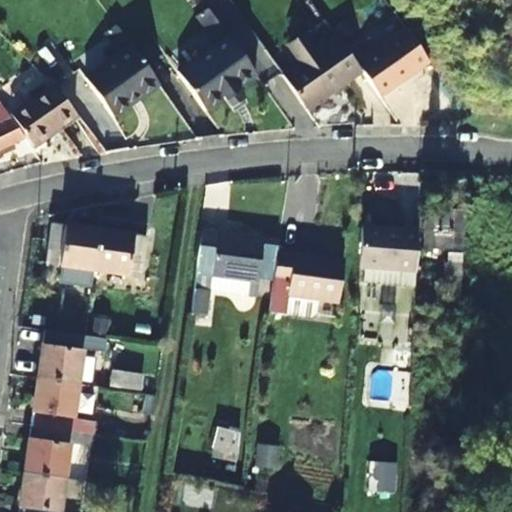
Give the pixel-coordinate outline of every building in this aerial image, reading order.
[(426,72),(404,38),(351,71),(356,79),(374,104),(426,72)] [(252,81),(224,41),(172,77),(200,117),(218,105),(220,106),(235,96),(234,94),(252,81)] [(324,93),(328,98),(356,79),(333,44),(312,58),(301,41),(284,51),(296,69),(276,83),(296,112),(324,93)] [(155,89),(128,49),(81,80),(108,120),(155,89)] [(300,118),(328,98),(324,93),(296,112),(300,118)] [(76,116),(65,96),(59,100),(75,117),(76,116)] [(0,98),(0,109),(3,115),(8,112),(0,98)] [(59,100),(39,111),(43,117),(21,131),(26,138),(39,157),(85,127),(75,117),(59,100)] [(0,151),(18,142),(3,115),(0,109),(0,151)] [(43,117),(39,111),(17,125),(21,131),(43,117)] [(17,125),(8,112),(3,115),(18,142),(26,138),(21,131),(17,125)] [(432,255),(433,252),(464,252),(465,213),(425,213),(423,255),(432,255)] [(90,282),(95,247),(43,240),(39,276),(90,282)] [(417,285),(419,244),(363,240),(360,280),(385,282),(417,285)] [(193,298),(209,301),(210,287),(226,290),(252,294),(250,308),(257,309),(264,251),(216,245),(213,269),(196,267),(193,298)] [(136,289),(141,254),(95,247),(90,282),(136,289)] [(340,314),(345,270),(312,267),(312,270),(294,269),(294,265),(278,264),(274,295),(271,325),(288,327),(313,329),(318,325),(320,312),(340,314)] [(385,282),(362,280),(360,300),(383,302),(385,282)] [(417,285),(385,282),(383,302),(416,304),(417,285)] [(226,290),(210,287),(209,301),(225,304),(226,290)] [(101,307),(102,292),(89,291),(87,306),(101,307)] [(81,344),(45,339),(38,389),(74,394),(80,356),(102,360),(104,347),(81,344)] [(141,384),(110,380),(108,395),(139,400),(141,384)] [(91,432),(70,429),(74,394),(38,389),(31,436),(67,441),(78,443),(90,444),(91,432)] [(238,469),(241,429),(214,427),(212,467),(238,469)] [(61,488),(66,453),(67,441),(31,436),(25,483),(61,488)] [(66,453),(76,454),(78,443),(67,441),(66,453)] [(78,443),(76,454),(89,456),(90,444),(78,443)] [(275,481),(277,461),(257,458),(255,478),(275,481)] [(20,511),(57,511),(61,488),(25,483),(20,511)]
